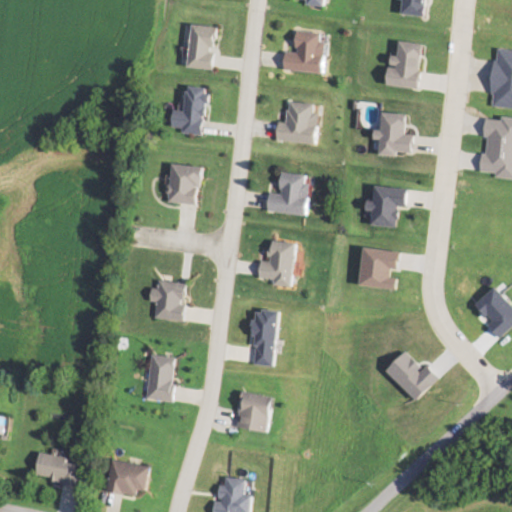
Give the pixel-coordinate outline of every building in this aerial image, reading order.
[(192,68),(218,70),(222,27),(196,25),(192,68)] [(288,71),(328,73),(331,33),(302,32),(300,52),(289,52),(288,71)] [(206,134),(210,88),(190,86),(187,111),(175,110),(173,131),(206,134)] [(319,144),(322,104),(292,102),(291,123),(282,123),(281,142),(319,144)] [(200,205),(205,168),(174,164),(170,201),(200,205)] [(310,216),(314,176),(286,173),(284,194),(273,193),(271,212),(310,216)] [(299,244),(276,242),(275,262),(265,262),(264,279),(278,280),(277,286),(296,287),(299,244)] [(160,302),(157,317),(186,322),(192,285),(159,279),(156,302),(160,302)] [(149,398),(175,403),(182,359),(156,354),(149,398)] [(273,434),(280,398),(248,392),(241,428),(273,434)] [(87,462),(43,454),(39,478),(82,486),(87,462)] [(117,460),(111,491),(149,498),(155,468),(117,460)]
